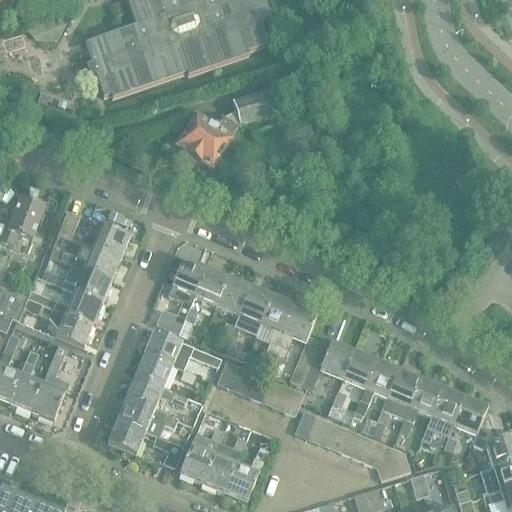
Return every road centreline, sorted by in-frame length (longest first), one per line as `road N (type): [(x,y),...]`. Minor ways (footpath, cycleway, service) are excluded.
road 1 (residential): [(511,390),(358,290),(172,211)]
road 2 (residential): [(66,460),(172,211)]
road 3 (residential): [(172,211),(0,152)]
road 4 (residential): [(435,0),(446,48),(511,112)]
road 5 (residential): [(195,511),(66,460)]
